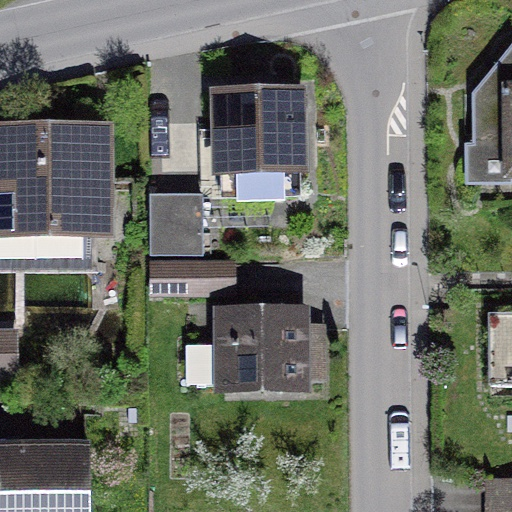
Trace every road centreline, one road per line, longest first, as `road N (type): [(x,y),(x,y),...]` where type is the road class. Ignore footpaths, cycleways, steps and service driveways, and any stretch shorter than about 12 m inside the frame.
road 1 (residential): [(376,0),(392,511)]
road 2 (tertiary): [(198,0),(0,44)]
